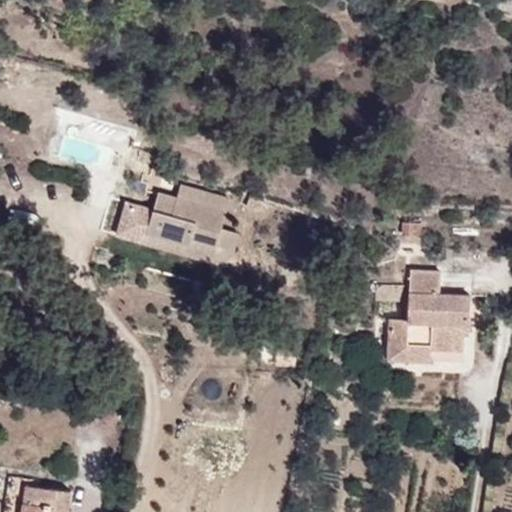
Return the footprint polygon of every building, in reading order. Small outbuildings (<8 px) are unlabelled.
[(236,170),(186,155),(184,165),(233,180),(236,170)] [(164,162),(147,220),(190,233),(191,227),(216,234),(233,180),(184,165),(183,168),(164,162)] [(277,201),(281,188),(261,182),(257,195),(277,201)] [(435,223),(434,209),(416,208),(416,222),(435,223)] [(216,234),(191,227),(190,233),(214,240),(216,234)] [(482,322),(483,282),(453,281),(454,258),(423,257),(420,306),(402,306),(400,347),(443,350),(444,336),(463,337),(464,321),(482,322)] [(416,286),(416,271),(387,270),(387,286),(416,286)] [(60,453),(62,433),(32,430),(30,449),(60,453)] [(77,488),(79,466),(83,434),(62,433),(60,453),(30,449),(26,482),(31,483),(46,485),(42,511),(88,511),(91,490),(77,488)] [(91,490),(94,467),(79,466),(77,488),(91,490)] [(42,511),(46,485),(31,483),(27,511),(42,511)]
